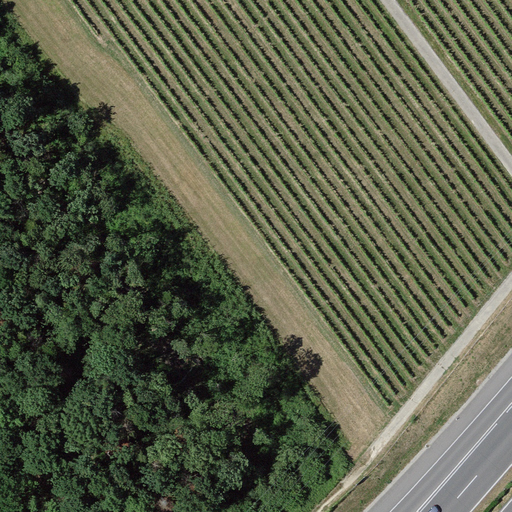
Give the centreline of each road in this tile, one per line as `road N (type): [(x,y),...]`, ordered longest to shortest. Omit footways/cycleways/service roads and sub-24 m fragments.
road 1 (track): [(511,279),(317,511)]
road 2 (track): [(387,0),(511,167)]
